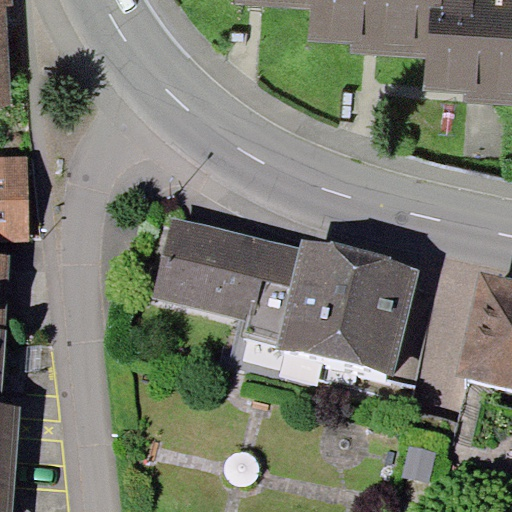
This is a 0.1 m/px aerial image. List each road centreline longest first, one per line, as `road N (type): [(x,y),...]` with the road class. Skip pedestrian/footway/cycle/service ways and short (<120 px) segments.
road 1 (residential): [(159,91),(101,157),(81,198),(82,389),(95,511)]
road 2 (tertiary): [(159,91),(306,182),(511,233)]
